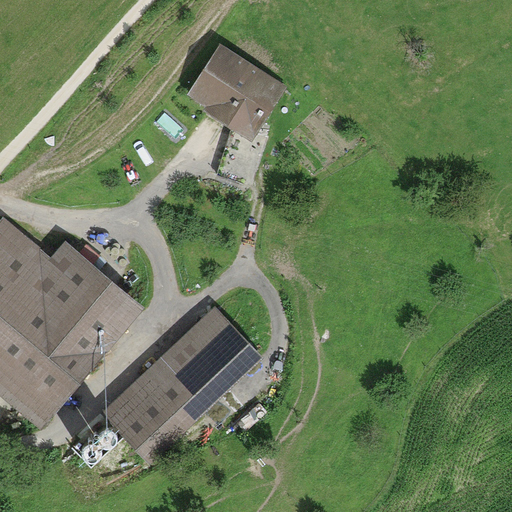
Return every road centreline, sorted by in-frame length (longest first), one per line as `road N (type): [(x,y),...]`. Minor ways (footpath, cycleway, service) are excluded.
road 1 (unknown): [(130,193),(146,313),(34,467)]
road 2 (track): [(145,0),(0,162)]
road 3 (unknown): [(0,173),(40,200),(91,202),(171,176),(192,154)]
